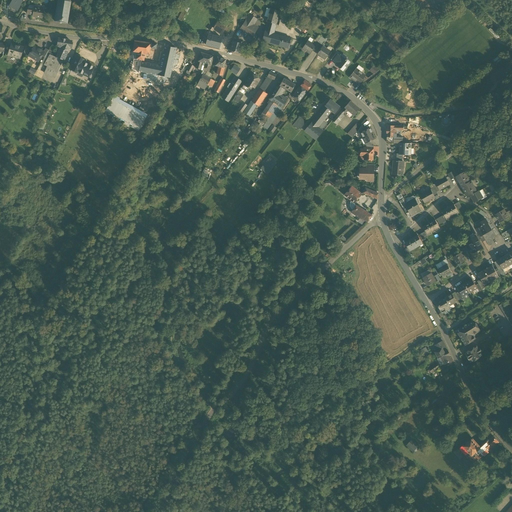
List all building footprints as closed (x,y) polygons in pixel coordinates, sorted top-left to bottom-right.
[(12,0),(10,5),(18,9),(22,0),(12,0)] [(57,0),(54,21),(67,23),(70,2),(69,0),(57,0)] [(32,16),(42,18),(44,9),(40,8),(34,7),(34,9),(28,8),(27,14),(33,15),(32,16)] [(267,22),(275,24),(279,12),(270,9),(268,17),(267,22)] [(249,15),(242,25),(250,30),(254,33),(258,28),(253,25),(257,20),(249,15)] [(262,41),(288,48),(291,39),(273,34),(271,33),(273,24),(267,22),(265,32),(264,32),(262,41)] [(213,29),(220,33),(224,28),(216,23),(213,28),(213,29)] [(240,28),(248,33),(250,30),(242,25),(240,28)] [(208,34),(206,45),(219,48),(221,38),(208,34)] [(327,41),(324,39),(321,37),(318,42),(320,44),(323,46),(327,41)] [(62,47),(68,48),(69,41),(69,40),(58,38),(57,46),(62,47)] [(230,51),(239,53),(242,42),(233,39),(230,51)] [(141,60),(144,61),(145,54),(149,54),(150,48),(155,49),(156,49),(156,45),(156,44),(151,43),(134,41),(133,52),(137,53),(136,59),(136,60),(141,60)] [(302,49),(310,54),(315,46),(311,44),(307,41),(302,49)] [(19,59),(20,59),(23,47),(20,46),(20,47),(11,45),(8,53),(9,53),(9,52),(12,53),(11,56),(19,58),(19,59)] [(35,59),(38,61),(41,56),(44,52),(43,52),(34,46),(34,47),(30,53),(29,55),(34,57),(35,59)] [(164,46),(160,66),(158,75),(170,78),(176,48),(164,46)] [(63,60),(68,48),(62,47),(61,49),(57,58),(63,60)] [(317,54),(325,59),(330,52),(326,49),(322,47),(317,54)] [(49,50),(48,50),(44,58),(47,59),(50,54),(52,55),(53,52),(49,50)] [(203,71),(203,69),(205,63),(206,64),(208,59),(205,58),(205,57),(204,56),(205,54),(201,53),(198,61),(196,69),(200,70),(203,71)] [(335,63),(333,61),(337,55),(340,57),(340,56),(336,53),(330,60),(335,63)] [(47,67),(58,71),(63,60),(57,58),(56,57),(52,55),(50,54),(47,59),(44,65),(47,67)] [(213,56),(205,54),(204,56),(205,57),(205,58),(208,59),(206,64),(205,63),(203,69),(208,70),(209,71),(211,63),(213,56)] [(337,55),(333,61),(335,63),(337,64),(336,65),(339,67),(338,68),(343,71),(345,68),(346,69),(351,62),(346,59),(345,60),(340,56),(340,57),(337,55)] [(83,60),(77,57),(71,71),(77,74),(78,72),(82,74),(89,77),(89,76),(90,76),(89,76),(93,67),(82,62),(83,60)] [(215,66),(218,66),(223,68),(223,67),(225,60),(217,58),(215,66)] [(134,59),(131,70),(139,72),(141,62),(141,60),(136,60),(136,59),(134,59)] [(160,66),(141,62),(139,72),(158,75),(160,66)] [(234,65),(231,71),(236,74),(239,69),(234,65)] [(224,68),(223,67),(223,68),(218,66),(216,74),(222,76),(224,68)] [(374,74),(379,70),(373,66),(369,71),(374,74)] [(55,78),(58,71),(47,67),(44,72),(44,73),(55,78)] [(354,81),(358,85),(365,76),(361,73),(355,69),(349,76),(355,81),(354,81)] [(269,72),(267,77),(259,89),(251,101),(257,105),(258,106),(267,94),(263,92),(272,79),(274,80),(276,75),(269,72)] [(246,81),(244,85),(250,89),(252,87),(254,89),(256,86),(259,79),(251,74),(246,81)] [(200,81),(205,84),(209,78),(205,76),(203,75),(200,81)] [(210,79),(209,78),(205,84),(207,85),(210,87),(213,81),(210,79)] [(289,91),(291,92),(295,85),(284,78),(280,86),(279,86),(285,89),(289,91)] [(215,91),(218,93),(225,81),(221,79),(215,91)] [(234,79),(233,79),(230,84),(229,83),(227,87),(228,88),(224,94),(230,98),(240,83),(234,79)] [(300,86),(307,91),(311,85),(304,80),(300,86)] [(205,84),(200,81),(197,86),(205,90),(207,85),(205,84)] [(278,85),(269,99),(278,105),(273,113),(276,115),(281,108),(282,107),(286,102),(288,98),(285,97),(283,100),(278,97),(279,95),(278,95),(281,90),(283,91),(285,89),(279,86),(280,86),(278,85)] [(292,97),(299,102),(306,92),(300,87),(292,97)] [(234,97),(235,98),(240,101),(243,95),(238,92),(234,97)] [(119,99),(119,98),(114,96),(105,113),(112,117),(117,120),(124,123),(129,126),(138,131),(146,117),(145,117),(140,114),(137,120),(114,108),(119,99)] [(304,103),(309,107),(314,100),(309,96),(304,103)] [(147,114),(119,99),(114,108),(137,120),(140,114),(145,117),(147,114)] [(278,105),(269,99),(267,103),(268,104),(259,117),(267,122),(273,113),(278,105)] [(331,111),(334,113),(339,107),(330,100),(325,106),(331,111)] [(257,105),(251,101),(244,112),(250,116),(257,105)] [(350,101),(344,108),(354,116),(359,109),(350,101)] [(247,105),(243,103),(237,111),(241,114),(247,105)] [(325,106),(312,122),(319,128),(320,126),(322,128),(325,124),(322,122),(323,121),(331,111),(325,106)] [(354,116),(344,108),(341,111),(344,114),(345,114),(351,119),(354,116)] [(340,119),(344,114),(341,111),(332,121),(336,125),(340,120),(340,119)] [(276,115),(273,113),(267,122),(261,129),(266,132),(277,116),(276,115)] [(296,125),(301,118),(299,117),(293,125),(299,130),(301,128),(296,125)] [(301,118),(296,125),(301,128),(305,122),(301,118)] [(259,125),(253,121),(249,126),(250,127),(248,129),(253,132),(258,126),(259,125)] [(319,128),(312,122),(307,128),(318,137),(323,131),(321,130),(319,128)] [(347,134),(352,138),(355,134),(357,131),(361,127),(357,123),(347,134)] [(103,136),(107,137),(110,135),(112,132),(112,128),(110,125),(107,124),(103,125),(100,127),(100,131),(101,134),(103,136)] [(277,128),(272,125),(269,130),(273,133),(277,128)] [(458,127),(450,136),(452,138),(460,128),(459,127),(458,127)] [(235,138),(240,131),(238,128),(232,136),(235,138)] [(318,137),(307,128),(304,131),(315,140),(318,137)] [(365,143),(370,141),(375,139),(373,135),(373,136),(372,134),(372,133),(371,131),(370,128),(364,130),(360,132),(360,133),(363,138),(365,143)] [(246,147),(255,136),(253,134),(244,145),(246,147)] [(364,144),(366,146),(363,146),(363,149),(372,150),(372,147),(370,141),(365,143),(364,144)] [(403,154),(409,155),(409,149),(411,149),(411,144),(402,143),(400,143),(399,154),(403,154)] [(364,159),(372,160),(372,155),(372,151),(372,150),(363,149),(360,149),(360,151),(359,152),(359,153),(360,154),(360,155),(364,155),(364,159)] [(442,157),(445,160),(452,155),(449,152),(442,157)] [(179,159),(184,162),(188,156),(183,153),(179,159)] [(273,163),(272,162),(268,159),(262,167),(267,171),(273,163)] [(277,163),(273,160),(272,162),(273,163),(267,171),(262,167),(260,169),(267,175),(277,163)] [(394,175),(403,175),(403,168),(402,168),(402,161),(398,161),(396,161),(394,161),(393,168),(394,168),(394,175)] [(428,169),(430,172),(438,166),(436,162),(428,169)] [(210,173),(205,169),(201,173),(206,177),(210,173)] [(367,182),(372,182),(372,170),(367,169),(360,169),(360,178),(367,179),(367,182)] [(456,176),(462,186),(470,182),(465,172),(464,171),(461,173),(456,176)] [(435,183),(439,191),(450,185),(446,177),(435,183)] [(468,198),(471,196),(478,192),(471,181),(470,182),(462,186),(468,198)] [(344,195),(351,201),(354,203),(361,194),(360,193),(351,186),(344,195)] [(365,188),(364,191),(363,193),(377,199),(377,194),(376,193),(377,192),(374,191),(373,192),(365,188)] [(420,195),(425,203),(435,198),(430,189),(420,195)] [(479,191),(478,192),(471,196),(475,202),(481,199),(483,198),(479,191)] [(408,210),(412,216),(422,210),(418,204),(415,198),(407,203),(405,204),(408,210)] [(400,202),(405,211),(408,210),(405,204),(403,200),(400,202)] [(455,205),(448,208),(452,216),(459,212),(455,205)] [(371,216),(355,206),(353,210),(351,213),(360,218),(364,221),(367,222),(371,216)] [(446,219),(452,216),(448,208),(442,212),(446,219)] [(496,214),(501,222),(509,218),(506,213),(504,209),(496,214)] [(483,234),(483,235),(484,235),(492,230),(488,224),(489,224),(486,219),(477,224),(479,227),(483,234)] [(435,220),(429,224),(434,231),(440,228),(435,220)] [(474,234),(475,234),(478,232),(476,229),(471,221),(467,223),(470,227),(474,234)] [(428,234),(434,231),(429,224),(424,227),(428,234)] [(483,234),(480,236),(478,232),(475,234),(477,237),(478,239),(481,238),(483,241),(486,240),(484,235),(483,235),(483,234)] [(418,236),(411,240),(416,248),(419,246),(419,245),(422,243),(418,236)] [(468,242),(474,252),(478,249),(479,250),(483,248),(478,239),(477,237),(475,238),(472,240),(468,242)] [(415,249),(416,248),(411,240),(406,242),(410,250),(414,248),(415,249)] [(463,266),(461,263),(466,260),(465,257),(464,258),(461,253),(453,257),(458,265),(460,268),(463,266)] [(502,266),(503,268),(509,265),(504,256),(498,260),(502,266)] [(436,265),(439,269),(447,264),(449,267),(450,266),(447,260),(446,259),(446,260),(436,265)] [(447,276),(453,273),(451,271),(449,267),(447,264),(439,269),(441,273),(440,273),(441,274),(443,277),(447,275),(447,276)] [(493,266),(485,270),(490,279),(490,280),(499,276),(496,271),(493,266)] [(421,274),(424,278),(431,274),(429,270),(421,274)] [(483,283),(490,279),(485,270),(478,274),(481,279),(483,283)] [(424,278),(428,286),(436,282),(431,274),(424,278)] [(472,280),(465,284),(469,292),(470,293),(477,289),(475,285),(472,280)] [(465,294),(469,292),(465,284),(458,288),(460,291),(463,297),(466,295),(465,294)] [(460,291),(456,293),(452,295),(457,302),(460,301),(464,299),(463,297),(460,291)] [(452,295),(446,298),(450,306),(453,304),(457,302),(452,295)] [(442,299),(437,302),(439,306),(438,306),(442,313),(444,312),(451,308),(450,306),(446,298),(443,300),(442,299)] [(509,321),(511,326),(511,315),(504,303),(499,306),(509,321)] [(441,317),(447,327),(449,325),(447,321),(444,316),(441,317)] [(463,341),(466,345),(476,339),(474,336),(474,334),(480,330),(476,323),(474,324),(473,322),(467,325),(468,327),(466,328),(465,327),(459,330),(459,329),(456,331),(458,334),(459,333),(462,339),(463,338),(464,341),(463,341)] [(435,352),(438,358),(441,357),(445,355),(444,352),(442,348),(446,346),(443,341),(437,345),(438,347),(436,348),(438,350),(435,352)] [(471,360),(473,362),(476,360),(482,357),(483,356),(480,352),(482,351),(480,349),(479,350),(476,346),(466,352),(468,355),(467,356),(470,360),(471,360)] [(424,353),(426,356),(430,354),(426,347),(420,350),(422,354),(424,353)] [(445,355),(441,357),(444,364),(445,364),(453,360),(448,350),(444,352),(445,355)] [(439,381),(442,386),(444,385),(444,384),(447,382),(453,378),(450,373),(443,377),(440,379),(441,380),(439,381)] [(455,381),(445,389),(449,393),(458,386),(459,386),(455,381)] [(434,395),(438,400),(445,394),(443,391),(442,389),(434,395)] [(439,403),(444,411),(448,409),(443,400),(439,403)] [(472,439),(465,446),(464,445),(460,448),(466,455),(469,458),(470,457),(470,458),(471,457),(475,463),(480,458),(482,457),(484,455),(485,455),(487,453),(487,452),(489,450),(498,442),(493,436),(489,440),(488,439),(487,439),(486,440),(486,441),(487,442),(480,448),(472,439)] [(409,445),(415,451),(419,446),(417,445),(418,445),(412,440),(410,442),(411,443),(409,445)]
